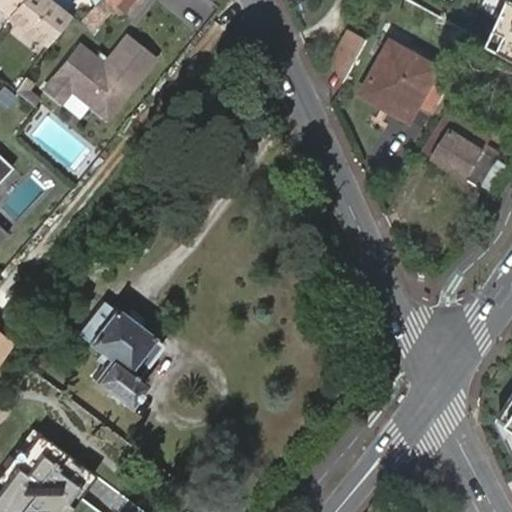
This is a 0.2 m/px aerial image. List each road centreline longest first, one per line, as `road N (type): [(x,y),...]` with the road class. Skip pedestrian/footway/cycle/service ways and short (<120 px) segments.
road 1 (tertiary): [(439,384),(259,0)]
road 2 (secondary): [(335,511),(439,384)]
road 3 (tertiary): [(439,384),(448,424),(496,511)]
road 4 (secondary): [(439,384),(511,279)]
